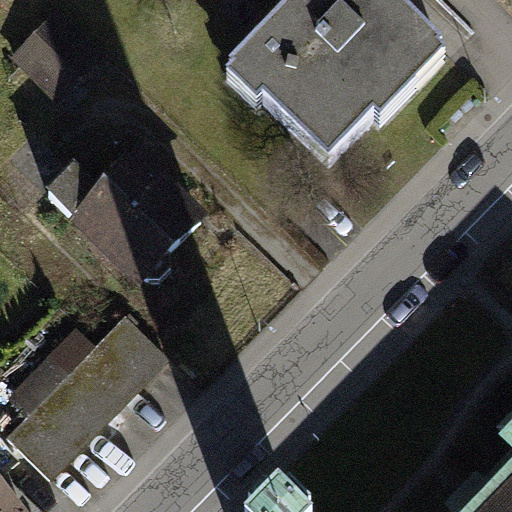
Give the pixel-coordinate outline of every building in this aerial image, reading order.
[(404,0),(302,0),(235,66),(338,171),(458,55),(404,0)] [(66,13),(17,63),(65,110),(115,60),(66,13)] [(221,224),(134,138),(59,214),(146,300),(221,224)] [(136,319),(101,351),(83,332),(10,401),(73,467),(181,366),(136,319)] [(511,511),(511,464),(487,489),(478,483),(452,510),(454,511),(511,511)] [(0,511),(28,511),(30,511),(0,471),(0,511)]
